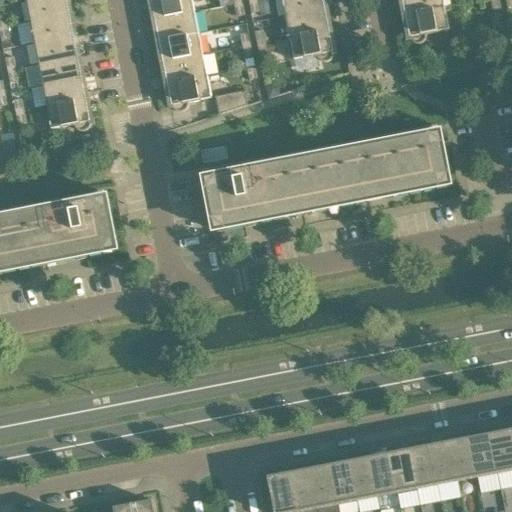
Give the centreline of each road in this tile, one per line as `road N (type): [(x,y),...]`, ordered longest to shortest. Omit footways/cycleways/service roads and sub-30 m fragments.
road 1 (secondary): [(511,328),(0,429)]
road 2 (secondary): [(0,459),(511,361)]
road 3 (residential): [(511,227),(175,292)]
road 4 (residential): [(175,292),(118,0)]
road 5 (residential): [(231,452),(511,396)]
road 6 (residential): [(0,496),(183,460)]
road 7 (residential): [(175,292),(0,326)]
